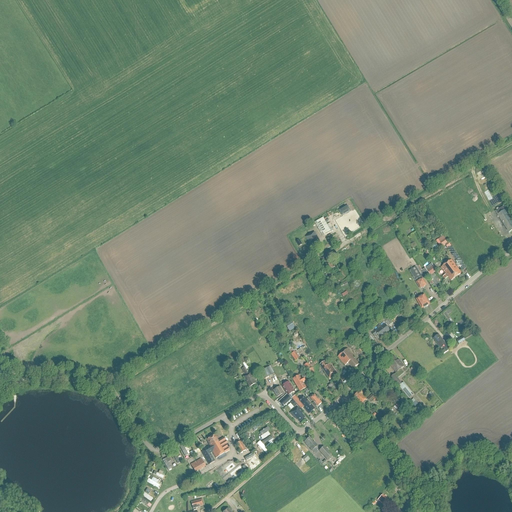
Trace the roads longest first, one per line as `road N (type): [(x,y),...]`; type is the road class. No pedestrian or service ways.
road 1 (track): [(109,390),(511,143)]
road 2 (unclassified): [(343,395),(300,430),(261,394),(155,450),(107,388),(21,381),(0,353)]
road 3 (unclassified): [(343,395),(511,252)]
road 4 (unclassified): [(418,511),(423,489),(416,474),(343,395)]
